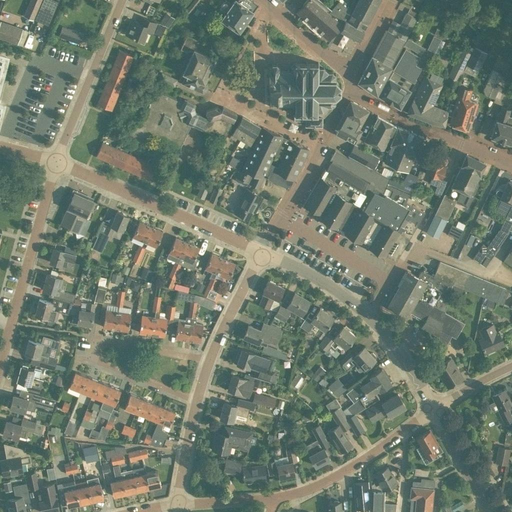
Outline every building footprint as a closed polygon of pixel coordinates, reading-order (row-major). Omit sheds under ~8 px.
[(41,0),(30,0),(24,16),(33,20),(41,0)] [(42,0),(34,19),(48,24),(58,0),(42,0)] [(193,0),(186,10),(189,12),(199,0),(193,0)] [(234,0),(232,4),(225,0),(224,0),(218,8),(225,14),(221,19),(231,26),(231,29),(233,32),(236,32),(238,31),(248,18),(250,18),(252,14),(252,12),(257,4),(251,0),(234,0)] [(306,0),(296,11),(328,39),(347,16),(350,10),(339,0),(330,10),(319,0),(306,0)] [(345,20),(339,30),(358,40),(379,0),(356,0),(347,21),(345,20)] [(358,81),(367,88),(371,90),(371,91),(373,93),(374,93),(375,93),(376,94),(390,66),(405,40),(417,18),(414,17),(416,13),(409,9),(407,13),(406,12),(400,24),(395,34),(387,30),(386,29),(379,42),(371,57),(358,81)] [(160,22),(168,28),(175,18),(167,13),(160,22)] [(126,34),(142,41),(146,30),(152,33),(157,22),(140,16),(138,23),(132,20),(131,24),(130,24),(126,34)] [(22,29),(0,21),(0,38),(17,44),(22,29)] [(154,33),(161,36),(164,28),(160,26),(157,25),(156,27),(154,33)] [(82,34),(62,26),(59,36),(79,43),(82,34)] [(204,81),(215,58),(206,54),(209,48),(197,43),(198,40),(186,34),(179,49),(186,51),(190,50),(193,51),(183,71),(178,80),(161,72),(158,79),(174,86),(177,81),(181,83),(181,82),(202,92),(205,90),(207,86),(206,82),(204,81)] [(427,49),(434,52),(440,39),(433,35),(427,49)] [(410,48),(413,42),(408,39),(405,45),(410,48)] [(442,39),(436,50),(439,52),(445,41),(442,39)] [(466,65),(473,48),(470,46),(468,52),(461,48),(448,76),(458,81),(466,65)] [(473,48),(466,65),(478,71),(487,52),(474,46),(473,48)] [(119,50),(113,64),(128,70),(134,56),(119,50)] [(322,126),(322,125),(322,117),(324,117),(323,117),(327,113),(327,114),(328,113),(327,113),(331,109),(331,106),(332,106),(332,105),(334,103),(335,104),(335,103),(334,102),(334,99),(335,99),(335,97),(339,93),(340,94),(341,92),(340,92),(340,86),(341,85),(341,84),(339,85),(335,80),(336,78),(335,78),(335,75),(336,75),(335,73),(334,74),(332,72),(332,71),(331,70),(331,71),(327,71),(323,67),(324,66),(318,63),(318,62),(316,64),(307,63),(307,62),(305,62),(305,63),(296,63),(294,62),(290,66),(293,70),(295,70),(295,71),(288,71),(288,70),(287,70),(287,71),(280,71),(280,69),(279,69),(279,68),(280,68),(280,67),(278,67),(277,65),(277,64),(276,64),(275,65),(273,65),(272,64),(271,64),(271,65),(269,67),(268,67),(268,68),(269,68),(269,69),(268,70),(268,80),(268,87),(269,106),(270,106),(270,104),(278,104),(278,106),(280,106),(280,104),(286,104),(286,106),(288,106),(288,104),(294,104),(294,113),(293,114),(294,115),(293,120),(293,121),(294,120),(305,121),(305,125),(304,125),(305,126),(305,125),(310,125),(310,127),(311,127),(311,125),(315,126),(315,127),(316,127),(316,126),(321,126),(322,126)] [(378,95),(399,107),(400,106),(417,76),(395,63),(378,95)] [(108,77),(122,83),(128,70),(113,64),(108,77)] [(482,93),(494,98),(504,74),(492,69),(482,93)] [(432,122),(443,124),(444,123),(447,111),(431,104),(441,84),(424,76),(408,111),(407,112),(432,122)] [(102,91),(117,97),(122,83),(108,77),(102,91)] [(450,103),(446,114),(450,115),(452,116),(450,122),(449,124),(458,127),(464,128),(467,130),(468,129),(468,128),(470,121),(472,122),(474,113),(476,114),(478,107),(476,107),(478,103),(469,100),(472,90),(470,89),(458,85),(455,96),(456,97),(454,104),(450,103)] [(196,127),(201,129),(206,118),(201,115),(199,114),(194,112),(195,111),(194,110),(194,109),(193,108),(195,104),(184,99),(183,101),(177,98),(160,90),(158,91),(155,98),(152,97),(139,125),(136,124),(133,125),(129,134),(130,137),(146,144),(149,137),(178,151),(188,130),(190,124),(196,127)] [(111,110),(117,97),(102,91),(97,104),(111,110)] [(360,123),(367,110),(350,100),(343,114),(336,127),(338,128),(335,133),(353,143),(356,137),(360,130),(357,128),(360,123)] [(207,115),(206,118),(201,129),(224,140),(236,113),(222,107),(221,110),(219,109),(217,106),(206,110),(205,112),(206,115),(207,115)] [(504,140),(511,142),(511,117),(508,116),(510,109),(501,106),(497,119),(495,119),(490,136),(504,141),(504,140)] [(377,115),(375,120),(365,137),(360,134),(355,143),(363,148),(365,144),(370,147),(372,144),(383,150),(396,126),(377,115)] [(231,133),(229,137),(235,141),(237,136),(241,138),(244,140),(244,141),(242,145),(247,148),(250,144),(260,126),(252,122),(242,116),(241,116),(232,133),(231,133)] [(397,126),(390,144),(390,145),(383,162),(408,172),(415,155),(423,136),(397,126)] [(274,155),(281,158),(275,170),(271,168),(266,178),(288,188),(293,179),(294,180),(309,149),(285,138),(282,137),(262,127),(238,177),(259,187),(274,155)] [(102,142),(96,156),(109,162),(115,148),(102,142)] [(348,155),(348,156),(373,169),(379,157),(363,148),(355,143),(348,155)] [(122,168),(129,154),(115,148),(109,162),(122,168)] [(347,157),(335,150),(329,159),(330,159),(332,160),(327,169),(324,168),(320,175),(322,176),(321,178),(319,177),(302,206),(321,216),(319,219),(336,229),(338,227),(344,230),(343,233),(361,243),(362,241),(369,245),(367,247),(384,258),(386,255),(396,261),(428,206),(408,196),(409,192),(400,188),(387,183),(389,178),(373,169),(348,156),(347,157)] [(434,151),(425,173),(432,176),(429,183),(437,186),(436,186),(434,191),(440,194),(447,181),(441,178),(446,166),(443,165),(447,156),(434,151)] [(136,174),(142,160),(129,154),(122,168),(136,174)] [(466,154),(464,159),(455,175),(453,174),(444,193),(456,199),(475,159),(466,154)] [(232,156),(228,164),(235,169),(240,161),(232,156)] [(475,182),(484,163),(475,159),(456,199),(468,205),(478,183),(475,182)] [(149,180),(156,165),(142,160),(136,174),(149,180)] [(214,176),(208,173),(204,182),(210,185),(214,176)] [(410,192),(416,179),(406,175),(400,188),(409,192),(410,192)] [(511,182),(507,180),(503,190),(499,188),(496,189),(495,192),(496,195),(500,197),(499,198),(504,200),(500,208),(508,211),(511,202),(511,182)] [(201,185),(196,196),(203,199),(208,188),(201,185)] [(214,187),(208,201),(216,204),(222,190),(214,187)] [(246,188),(234,212),(247,219),(254,205),(257,207),(259,203),(262,197),(246,188)] [(92,200),(74,192),(67,208),(86,216),(88,210),(93,213),(97,204),(92,201),(92,200)] [(456,199),(444,193),(434,213),(447,219),(456,199)] [(499,229),(486,246),(482,244),(473,258),(485,266),(495,252),(508,234),(510,230),(511,230),(511,202),(508,211),(499,229)] [(78,232),(86,216),(67,208),(60,224),(78,232)] [(108,222),(104,232),(108,234),(110,235),(114,227),(122,230),(128,216),(117,211),(114,218),(111,216),(108,222)] [(447,219),(434,213),(426,231),(438,237),(447,219)] [(132,236),(143,241),(150,226),(139,220),(132,236)] [(162,231),(150,226),(143,241),(155,247),(162,231)] [(462,229),(457,227),(452,236),(458,239),(462,229)] [(106,239),(101,238),(97,236),(91,248),(101,252),(106,239)] [(168,252),(180,258),(187,242),(175,237),(168,252)] [(92,242),(84,239),(81,249),(88,251),(92,242)] [(180,258),(177,263),(181,264),(193,269),(199,255),(195,254),(198,247),(187,242),(183,250),(180,258)] [(145,248),(138,246),(135,253),(141,255),(145,248)] [(511,246),(503,259),(511,265),(511,303),(509,306),(511,307),(511,246)] [(65,247),(64,251),(53,248),(50,262),(61,265),(65,266),(67,260),(72,261),(76,250),(65,247)] [(211,252),(204,268),(211,271),(209,277),(211,277),(202,296),(202,297),(204,298),(216,303),(221,291),(213,288),(217,280),(214,279),(216,273),(223,258),(211,252)] [(141,255),(135,253),(132,260),(138,263),(141,255)] [(228,279),(235,263),(223,258),(216,273),(228,279)] [(168,276),(171,278),(177,263),(174,261),(168,276)] [(484,296),(503,304),(509,289),(489,281),(439,261),(433,275),(421,271),(418,276),(407,270),(398,286),(444,312),(452,284),(463,288),(484,296)] [(177,263),(171,278),(174,279),(178,271),(181,264),(177,263)] [(92,267),(86,265),(83,274),(89,276),(92,267)] [(139,277),(148,281),(151,274),(142,270),(139,277)] [(46,273),(44,281),(42,281),(40,287),(42,288),(42,289),(58,293),(59,291),(63,292),(63,291),(66,282),(61,281),(62,278),(46,273)] [(120,275),(112,273),(111,279),(119,281),(120,275)] [(140,289),(140,280),(132,280),(131,288),(140,289)] [(262,292),(264,293),(259,305),(269,309),(275,298),(278,299),(283,287),(267,280),(262,292)] [(94,301),(103,303),(107,284),(98,282),(94,301)] [(444,312),(398,286),(387,305),(407,316),(409,312),(412,313),(416,307),(428,314),(420,326),(430,332),(429,335),(436,339),(438,336),(438,337),(437,340),(439,341),(445,345),(451,335),(455,338),(464,323),(444,312)] [(63,292),(61,300),(72,303),(74,294),(63,291),(63,292)] [(309,301),(294,292),(291,297),(285,294),(280,305),(273,316),(284,322),(290,311),(290,310),(291,308),(300,313),(298,316),(304,319),(306,316),(309,312),(304,309),(309,301)] [(187,301),(190,301),(189,307),(192,307),(192,310),(195,310),(197,302),(193,302),(195,295),(188,293),(187,301)] [(195,295),(193,302),(197,302),(201,304),(204,298),(202,297),(202,296),(195,295)] [(39,298),(37,307),(36,306),(34,313),(35,313),(34,315),(48,318),(46,324),(54,326),(55,320),(57,321),(59,312),(69,315),(72,303),(61,300),(52,297),(51,302),(39,298)] [(77,323),(91,325),(93,312),(94,304),(86,302),(85,310),(79,309),(78,314),(72,313),(70,323),(76,324),(77,323)] [(165,316),(167,316),(173,317),(175,306),(166,304),(165,311),(166,311),(165,316)] [(189,307),(187,317),(191,317),(194,318),(195,310),(192,310),(192,307),(189,307)] [(333,317),(319,308),(311,320),(306,316),(304,319),(299,326),(308,332),(314,323),(324,329),(333,317)] [(105,309),(102,327),(103,327),(103,326),(115,328),(118,311),(106,310),(105,309)] [(118,311),(115,328),(127,330),(128,330),(129,322),(130,313),(118,311)] [(164,336),(166,319),(159,317),(160,312),(158,311),(158,312),(155,312),(154,317),(151,334),(163,336),(164,336)] [(140,323),(138,332),(151,334),(154,317),(141,315),(140,323)] [(176,331),(175,338),(187,339),(190,323),(191,317),(187,317),(186,317),(185,322),(177,321),(176,331)] [(190,323),(187,339),(199,341),(199,342),(200,342),(201,332),(203,324),(195,323),(196,318),(194,318),(191,317),(190,323)] [(248,325),(243,337),(258,343),(256,348),(270,353),(271,348),(265,346),(267,342),(275,345),(281,329),(263,322),(260,329),(248,325)] [(504,345),(498,330),(496,331),(492,323),(478,330),(481,337),(478,338),(485,353),(504,345)] [(330,356),(337,347),(336,346),(339,342),(345,347),(355,336),(343,326),(334,337),(328,332),(318,344),(325,350),(323,352),(328,356),(330,356)] [(48,356),(51,346),(28,339),(24,353),(31,355),(29,363),(53,369),(56,358),(48,356)] [(364,347),(362,348),(358,343),(339,361),(346,370),(354,363),(356,365),(355,366),(355,368),(358,371),(360,371),(363,369),(364,369),(375,359),(364,347)] [(236,355),(234,362),(236,363),(248,368),(249,365),(256,367),(252,376),(252,377),(254,377),(256,378),(262,380),(271,382),(275,384),(278,376),(273,375),(274,370),(265,367),(268,358),(260,355),(259,356),(253,354),(253,353),(241,349),(239,356),(236,355)] [(451,358),(435,368),(447,388),(463,378),(451,358)] [(17,380),(28,384),(27,390),(39,393),(42,380),(38,379),(41,369),(34,367),(33,370),(21,366),(17,380)] [(326,374),(318,367),(311,376),(318,383),(326,374)] [(353,402),(342,411),(346,419),(354,413),(368,405),(368,404),(379,398),(375,392),(378,390),(379,391),(390,383),(391,383),(390,382),(391,381),(383,368),(382,369),(381,368),(381,369),(369,376),(370,378),(360,385),(358,383),(345,393),(353,402)] [(73,374),(69,386),(81,391),(86,376),(75,371),(73,374)] [(231,374),(227,389),(239,392),(239,393),(248,396),(254,377),(252,377),(252,376),(244,374),(243,378),(231,374)] [(304,379),(296,374),(290,383),(297,388),(304,379)] [(86,376),(81,391),(92,395),(98,381),(86,376)] [(262,380),(256,378),(254,384),(261,386),(262,380)] [(98,381),(92,395),(103,400),(109,385),(98,381)] [(328,386),(337,397),(343,392),(334,381),(328,386)] [(120,389),(109,385),(103,400),(101,405),(98,411),(97,414),(108,419),(104,427),(110,429),(117,410),(112,409),(120,389)] [(504,389),(492,396),(499,409),(497,410),(504,424),(511,419),(511,415),(507,406),(511,403),(504,389)] [(9,408),(24,412),(25,409),(34,411),(35,405),(52,410),(55,398),(40,395),(28,391),(27,398),(13,394),(11,400),(9,400),(7,406),(9,407),(9,408)] [(130,393),(124,407),(135,412),(141,398),(130,393)] [(254,393),(252,402),(255,402),(273,407),(275,397),(254,393)] [(405,406),(397,393),(381,402),(387,413),(389,416),(405,406)] [(141,398),(135,412),(146,416),(152,402),(141,398)] [(219,418),(233,421),(234,414),(246,417),(248,410),(252,411),(255,402),(252,402),(237,398),(236,405),(223,402),(219,418)] [(340,452),(352,445),(343,431),(350,426),(345,419),(346,419),(342,411),(339,407),(340,406),(335,398),(325,404),(330,412),(329,413),(338,425),(327,432),(340,452)] [(66,411),(69,403),(64,401),(60,409),(66,411)] [(387,413),(381,402),(381,401),(365,410),(372,421),(387,413)] [(94,422),(97,414),(98,411),(101,405),(93,402),(91,409),(92,409),(91,412),(86,410),(81,422),(80,423),(80,425),(91,430),(91,429),(94,422)] [(157,421),(163,407),(152,402),(146,416),(157,421)] [(163,407),(157,421),(151,435),(149,443),(154,445),(162,446),(165,439),(167,433),(161,428),(163,423),(169,426),(175,411),(163,407)] [(364,430),(354,413),(346,419),(356,435),(364,430)] [(2,434),(17,438),(18,436),(26,438),(28,431),(33,432),(40,434),(43,424),(35,422),(21,419),(20,424),(6,421),(2,434)] [(126,435),(129,426),(124,424),(120,432),(126,435)] [(59,427),(56,428),(54,427),(52,426),(48,425),(47,433),(61,435),(61,431),(63,427),(59,427)] [(215,433),(211,450),(228,454),(230,446),(248,450),(249,443),(255,445),(257,437),(251,436),(252,432),(224,425),(222,434),(215,433)] [(283,426),(285,435),(292,434),(291,425),(283,426)] [(315,466),(329,458),(323,449),(329,446),(324,437),(325,436),(319,425),(311,429),(316,439),(304,446),(309,455),(315,466)] [(73,429),(66,426),(63,432),(71,435),(73,429)] [(126,435),(132,437),(135,429),(129,426),(126,435)] [(96,438),(98,432),(91,429),(91,430),(88,435),(96,438)] [(429,430),(416,437),(421,445),(428,458),(435,453),(440,450),(429,430)] [(148,443),(149,443),(151,435),(146,433),(143,441),(148,443)] [(280,438),(274,436),(271,444),(277,446),(280,438)] [(47,439),(43,438),(42,441),(41,441),(39,446),(46,448),(48,443),(46,442),(47,439)] [(285,449),(286,456),(275,458),(277,464),(279,477),(294,474),(292,462),(297,462),(294,449),(296,448),(294,441),(284,442),(286,449),(285,449)] [(82,447),(86,461),(98,458),(95,444),(82,447)] [(30,462),(28,450),(12,445),(15,457),(0,459),(0,460),(3,475),(22,471),(21,463),(30,462)] [(124,447),(114,446),(114,448),(118,463),(124,462),(122,454),(126,453),(126,452),(124,447)] [(507,464),(510,448),(498,447),(495,462),(507,464)] [(114,448),(104,451),(106,459),(110,458),(112,465),(118,463),(114,448)] [(140,449),(128,452),(130,462),(136,460),(136,459),(142,458),(140,449)] [(242,461),(233,459),(233,460),(225,458),(223,471),(239,474),(242,461)] [(276,472),(274,460),(265,462),(268,474),(276,472)] [(70,464),(64,466),(66,474),(72,473),(70,464)] [(110,485),(113,496),(125,493),(120,472),(118,465),(112,466),(115,480),(110,481),(110,485)] [(263,466),(243,468),(245,482),(260,480),(260,481),(265,480),(263,466)] [(371,489),(371,511),(383,511),(384,490),(397,483),(391,473),(390,474),(386,467),(374,473),(380,483),(375,486),(374,483),(371,484),(371,489)] [(413,475),(428,476),(429,469),(414,468),(413,475)] [(137,490),(133,476),(127,477),(126,470),(120,472),(125,493),(137,490)] [(160,485),(157,471),(145,473),(148,488),(160,485)] [(38,487),(35,472),(27,474),(30,489),(38,487)] [(148,488),(145,473),(133,476),(137,490),(148,488)] [(430,511),(433,488),(434,479),(421,478),(420,481),(412,480),(411,487),(411,486),(410,497),(408,511),(430,511)] [(3,483),(5,492),(12,490),(10,481),(3,483)] [(103,498),(99,482),(87,485),(91,501),(103,498)] [(367,482),(353,484),(356,511),(368,511),(367,498),(368,498),(367,482)] [(7,500),(9,511),(25,511),(22,497),(28,496),(26,483),(12,486),(15,498),(7,500)] [(41,510),(41,511),(58,509),(52,483),(41,486),(42,493),(38,494),(41,510)] [(91,501),(87,485),(75,488),(79,504),(91,501)] [(63,491),(67,506),(79,504),(75,488),(63,491)] [(341,511),(340,502),(327,503),(328,511),(341,511)] [(453,511),(449,503),(439,509),(440,511),(453,511)]
